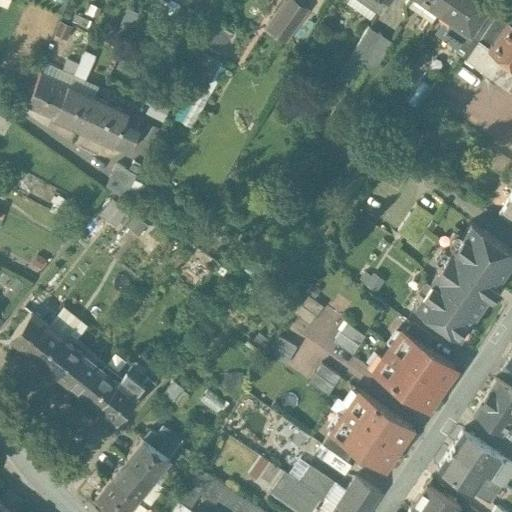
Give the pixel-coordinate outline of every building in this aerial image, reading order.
[(306,9),(294,0),(284,0),(267,25),(285,38),(306,9)] [(363,0),(379,11),(387,0),(363,0)] [(447,0),(405,0),(404,2),(409,5),(411,0),(425,0),(440,10),(447,0)] [(488,4),(482,0),(447,0),(440,10),(448,16),(439,29),(449,36),(458,23),(467,30),(468,30),(488,4)] [(497,10),(488,4),(468,30),(467,30),(454,50),(465,58),(496,10),(497,10)] [(508,19),(496,10),(465,58),(507,88),(511,80),(511,65),(487,47),(508,19)] [(511,22),(508,19),(487,47),(511,65),(511,22)] [(380,33),(367,25),(335,79),(347,87),(363,60),(380,33)] [(391,40),(380,33),(363,60),(374,67),(391,40)] [(107,46),(89,37),(86,44),(104,52),(107,46)] [(93,58),(82,53),(78,62),(89,67),(93,58)] [(78,62),(67,57),(61,70),(72,75),(78,62)] [(78,62),(72,75),(83,80),(89,67),(78,62)] [(67,84),(40,71),(26,102),(26,103),(52,115),(53,115),(67,84)] [(420,72),(394,110),(411,121),(436,83),(420,72)] [(95,96),(68,83),(67,84),(53,115),(52,115),(80,128),(95,96)] [(128,111),(95,96),(80,128),(81,128),(80,130),(85,132),(85,130),(104,139),(102,141),(108,143),(108,141),(113,143),(127,149),(138,127),(123,120),(128,111)] [(399,148),(379,176),(397,189),(417,160),(399,148)] [(511,159),(511,160),(502,175),(511,181),(511,159)] [(135,171),(115,161),(109,172),(104,181),(106,182),(123,194),(135,171)] [(511,194),(510,193),(498,211),(511,220),(511,194)] [(434,215),(416,202),(396,231),(415,244),(434,215)] [(511,247),(471,219),(452,246),(451,245),(429,275),(431,276),(413,303),(459,334),(462,330),(459,327),(465,319),(468,321),(488,291),(491,293),(497,284),(495,282),(507,264),(504,262),(510,254),(511,254),(511,247)] [(323,304),(304,291),(297,300),(316,313),(323,304)] [(316,313),(297,300),(291,310),(309,323),(316,313)] [(30,310),(10,336),(28,350),(48,325),(30,310)] [(424,327),(412,318),(405,328),(426,343),(433,333),(425,327),(424,327)] [(365,333),(346,320),(339,330),(358,343),(365,333)] [(48,325),(28,350),(46,363),(66,338),(48,325)] [(405,328),(402,326),(373,367),(425,403),(454,363),(426,343),(405,328)] [(358,343),(339,330),(333,339),(352,352),(358,343)] [(297,344),(277,332),(271,342),(291,354),(297,344)] [(66,338),(46,363),(63,377),(87,347),(69,334),(66,338)] [(291,354),(271,342),(265,352),(285,364),(291,354)] [(87,347),(63,377),(80,391),(104,361),(87,347)] [(511,360),(507,358),(501,367),(511,374),(511,360)] [(104,361),(80,391),(97,404),(117,379),(121,375),(104,361)] [(340,374),(321,361),(315,370),(334,384),(340,374)] [(511,374),(501,367),(499,370),(505,374),(505,375),(509,377),(511,374)] [(334,384),(315,370),(308,380),(327,393),(334,384)] [(511,413),(511,384),(496,373),(484,392),(511,411),(511,412),(510,416),(511,413)] [(117,379),(97,404),(115,418),(135,393),(117,379)] [(412,424),(359,387),(330,428),(355,445),(383,465),(412,424)] [(511,412),(511,411),(484,392),(473,409),(501,430),(505,424),(510,416),(511,412)] [(155,432),(150,428),(143,437),(142,436),(125,457),(151,477),(168,456),(168,455),(180,440),(161,425),(155,432)] [(498,450),(462,426),(449,445),(500,479),(510,463),(511,461),(498,451),(498,450)] [(329,447),(346,459),(355,445),(330,428),(321,442),(329,447)] [(500,479),(449,445),(436,465),(473,489),(474,487),(488,497),(500,479)] [(346,459),(329,447),(323,457),(344,472),(351,462),(346,459)] [(151,477),(125,457),(111,474),(138,494),(151,477)] [(326,476),(308,464),(301,476),(298,480),(320,496),(319,497),(322,499),(332,485),(324,479),(326,476)] [(267,511),(198,466),(178,499),(196,511),(211,511),(217,504),(229,511),(267,511)] [(285,471),(278,467),(270,478),(276,483),(285,471)] [(301,476),(291,469),(288,473),(298,480),(301,476)] [(288,473),(285,471),(276,483),(270,492),(300,511),(308,511),(319,497),(320,496),(298,480),(288,473)] [(123,511),(138,494),(111,474),(94,495),(115,511),(123,511)] [(366,511),(380,491),(354,474),(335,503),(348,511),(366,511)] [(460,502),(431,482),(433,479),(429,477),(410,505),(420,511),(452,511),(456,507),(460,502)] [(348,511),(335,503),(326,498),(317,511),(348,511)] [(0,511),(14,511),(0,500),(0,511)] [(508,511),(495,502),(488,511),(508,511)]
